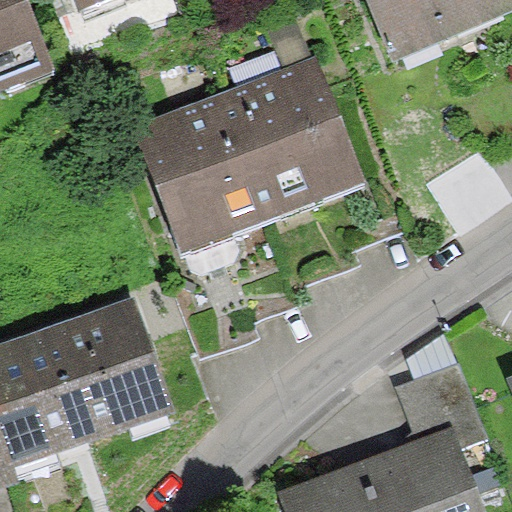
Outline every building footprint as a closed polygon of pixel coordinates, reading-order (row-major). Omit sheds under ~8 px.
[(18,0),(0,0),(0,81),(8,79),(0,59),(0,58),(37,43),(18,0)] [(368,0),(390,49),(446,25),(439,7),(455,0),(368,0)] [(483,151),(511,129),(511,42),(441,92),(483,151)] [(309,59),(133,118),(171,222),(216,206),(222,233),(162,275),(191,343),(376,226),(309,59)] [(13,338),(51,442),(166,401),(128,296),(13,338)] [(51,442),(13,338),(0,342),(0,477),(9,474),(3,459),(51,442)] [(417,440),(285,489),(293,511),(474,511),(449,442),(483,430),(458,364),(398,386),(417,440)]
